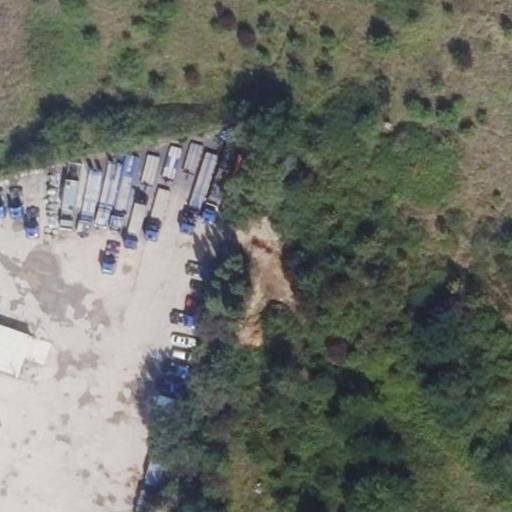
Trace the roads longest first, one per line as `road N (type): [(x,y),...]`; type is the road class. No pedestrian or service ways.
road 1 (unknown): [(279,511),(284,358),(292,334)]
road 2 (unknown): [(14,404),(84,435),(119,468),(130,511)]
